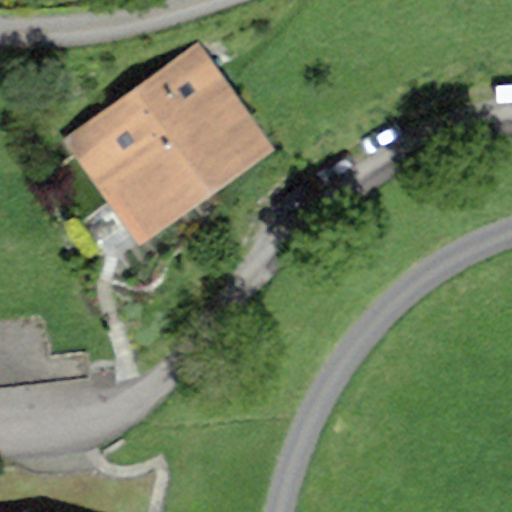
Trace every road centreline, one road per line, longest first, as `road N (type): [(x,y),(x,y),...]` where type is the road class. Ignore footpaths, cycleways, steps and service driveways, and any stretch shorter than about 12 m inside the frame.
road 1 (unclassified): [(284,511),(327,396),(413,288),(511,234)]
road 2 (unclassified): [(222,0),(103,33),(0,28)]
